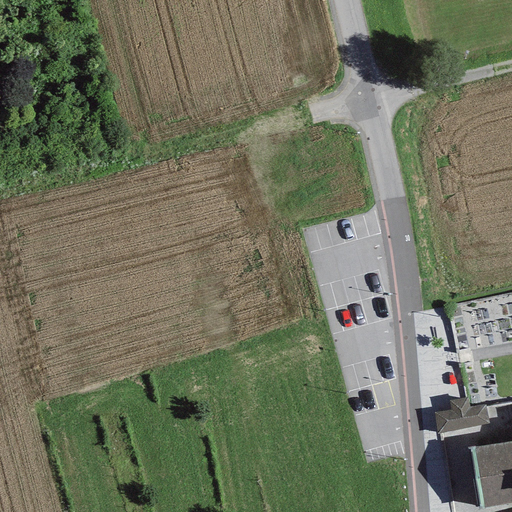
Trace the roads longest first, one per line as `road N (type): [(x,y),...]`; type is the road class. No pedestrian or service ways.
road 1 (residential): [(422,451),(398,232),(345,0)]
road 2 (track): [(367,96),(511,67)]
